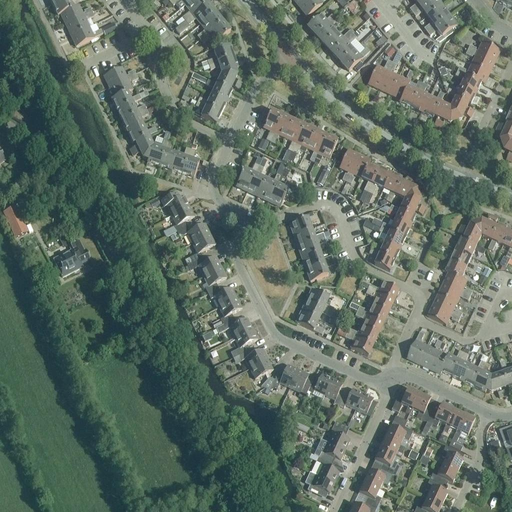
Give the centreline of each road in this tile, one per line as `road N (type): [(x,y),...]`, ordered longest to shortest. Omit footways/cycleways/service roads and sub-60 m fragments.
road 1 (unclassified): [(245,511),(88,205),(46,155),(0,121)]
road 2 (tertiary): [(511,196),(416,158),(318,92),(289,60)]
road 3 (residential): [(381,385),(272,332),(232,252),(240,232)]
road 4 (residential): [(240,232),(317,205),(331,208),(362,266),(408,289)]
road 5 (residential): [(231,141),(171,108),(161,88),(161,46),(150,33)]
road 6 (residential): [(334,511),(390,389),(381,385)]
